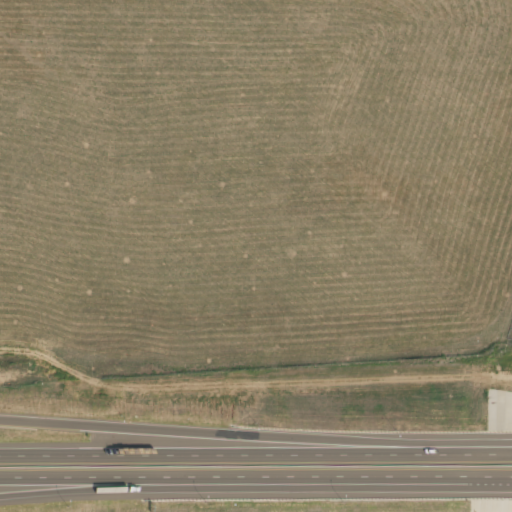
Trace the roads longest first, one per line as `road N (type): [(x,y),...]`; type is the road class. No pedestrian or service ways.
road 1 (secondary): [(511,379),(0,386)]
road 2 (motorway): [(0,486),(511,483)]
road 3 (motorway): [(511,449),(0,448)]
road 4 (motorway): [(372,449),(0,422)]
